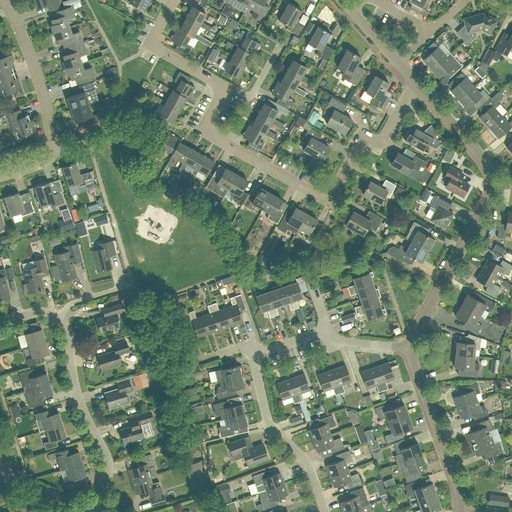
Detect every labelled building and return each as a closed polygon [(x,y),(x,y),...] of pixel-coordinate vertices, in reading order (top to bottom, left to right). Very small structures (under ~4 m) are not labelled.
[(33,0),(36,9),(47,6),(49,12),(61,8),(58,0),(33,0)] [(129,0),(128,2),(144,10),(149,0),(129,0)] [(265,0),(250,0),(247,6),(255,10),(252,16),(261,21),(269,8),(263,5),(265,0)] [(406,0),(411,3),(409,7),(426,16),(428,11),(426,10),(430,0),(406,0)] [(301,10),(288,3),(278,20),(287,25),(286,28),(298,35),(303,26),(295,21),(301,10)] [(49,20),(53,33),(69,27),(67,20),(75,18),(71,6),(55,12),(57,18),(49,20)] [(192,6),(186,18),(199,26),(209,31),(211,27),(201,22),(206,14),(192,6)] [(495,20),(485,14),(482,15),(481,16),(475,18),(472,16),(465,18),(464,21),(465,25),(457,33),(467,44),(476,36),(474,31),(484,28),(491,32),(496,23),(495,20)] [(220,15),(217,21),(224,25),(227,19),(220,15)] [(186,18),(179,29),(191,36),(190,36),(193,37),(203,43),(205,39),(195,33),(199,26),(186,18)] [(331,34),(317,26),(307,43),(318,49),(315,54),(326,61),(333,49),(325,44),(331,34)] [(53,33),(57,45),(65,42),(67,48),(83,43),(79,31),(71,34),(69,27),(53,33)] [(179,29),(177,28),(170,40),(177,44),(174,49),(186,56),(191,46),(186,43),(190,36),(191,36),(179,29)] [(244,41),(240,48),(239,48),(251,54),(251,55),(253,56),(259,44),(246,36),(246,37),(236,31),(234,35),(244,41)] [(502,37),(495,49),(506,56),(508,53),(507,53),(509,50),(511,51),(511,32),(510,36),(504,32),(502,37)] [(296,49),(302,39),(296,36),(291,46),(296,49)] [(244,66),(251,55),(251,54),(239,48),(240,48),(237,46),(237,47),(227,41),(225,45),(235,51),(231,58),(244,66)] [(422,60),(431,69),(446,56),(433,42),(424,50),(428,55),(422,60)] [(65,68),(81,63),(79,56),(87,54),(83,43),(67,48),(69,54),(61,56),(65,68)] [(218,52),(212,49),(206,60),(212,63),(218,52)] [(495,52),(488,49),(479,66),(486,70),(495,52)] [(361,57),(347,50),(337,67),(348,73),(345,78),(356,85),(363,72),(355,67),(361,57)] [(231,58),(221,52),(219,56),(229,62),(224,70),(238,77),(244,66),(231,58)] [(446,56),(431,69),(439,79),(445,74),(449,78),(462,66),(450,53),(446,56)] [(0,77),(16,72),(10,55),(0,58),(0,77)] [(300,79),(310,85),(312,81),(302,75),(307,68),(293,60),(286,72),(300,79)] [(81,63),(65,68),(69,81),(77,78),(79,84),(95,79),(91,67),(83,70),(81,63)] [(179,84),(175,91),(174,92),(186,98),(185,98),(188,99),(195,88),(188,84),(191,78),(179,71),(173,81),(179,84)] [(24,95),(22,90),(16,72),(0,77),(0,93),(1,96),(13,93),(14,98),(24,95)] [(286,72),(280,83),(291,89),(294,91),(303,96),(306,92),(296,87),(300,79),(286,72)] [(458,100),(473,86),(461,72),(451,81),(455,85),(450,90),(458,100)] [(389,83),(375,75),(366,92),(373,96),(370,102),(382,109),(389,98),(382,94),(389,83)] [(71,110),(88,104),(84,92),(95,88),(93,81),(79,86),(81,93),(66,98),(71,110)] [(287,97),(291,89),(280,83),(278,81),(271,93),(278,97),(275,103),(287,109),(292,100),(287,97)] [(174,92),(175,91),(172,90),(162,85),(160,88),(170,94),(166,101),(166,102),(179,109),(185,98),(186,98),(174,92)] [(473,86),(458,100),(467,109),(472,104),(476,109),(489,97),(483,89),(479,93),(473,86)] [(489,127),(502,116),(495,108),(499,104),(497,101),(503,96),(499,91),(490,99),(494,104),(479,117),(489,127)] [(166,102),(166,101),(156,96),(154,100),(163,105),(159,113),(173,121),(179,109),(166,102)] [(346,106),(332,98),(323,112),(330,116),(326,124),(344,134),(351,119),(342,114),(346,106)] [(264,103),(258,115),(271,122),(281,128),(283,124),(273,118),(278,111),(264,103)] [(92,116),(88,104),(71,110),(75,122),(81,120),(84,127),(106,119),(103,112),(92,116)] [(504,116),(509,112),(502,104),(498,108),(504,116)] [(22,117),(20,109),(7,114),(15,139),(36,132),(30,114),(22,117)] [(271,122),(258,115),(252,126),(251,126),(263,132),(263,133),(265,134),(275,139),(277,135),(267,130),(271,122)] [(502,116),(489,127),(498,138),(511,126),(502,116)] [(285,124),(283,129),(290,132),(292,127),(285,124)] [(258,140),(263,133),(263,132),(251,126),(252,126),(249,125),(243,136),(250,140),(246,146),(258,152),(264,143),(258,140)] [(445,141),(431,125),(423,132),(415,128),(413,132),(410,130),(404,140),(423,151),(427,143),(436,148),(445,141)] [(321,134),(309,127),(302,139),(308,142),(303,150),(312,156),(309,162),(318,167),(329,147),(317,141),(321,134)] [(165,149),(173,153),(179,142),(181,140),(169,133),(161,147),(156,156),(160,159),(165,149)] [(183,162),(190,148),(179,142),(173,153),(171,155),(166,165),(170,168),(175,158),(183,162)] [(194,168),(202,155),(190,148),(183,162),(172,180),(176,183),(187,164),(194,168)] [(411,160),(397,153),(391,164),(407,174),(411,167),(417,171),(420,166),(424,168),(427,162),(414,155),(411,160)] [(213,161),(202,155),(194,168),(188,178),(192,180),(198,170),(206,175),(213,161)] [(80,174),(76,163),(62,167),(68,186),(78,183),(79,186),(86,184),(87,187),(94,184),(90,171),(80,174)] [(463,174),(450,167),(444,176),(450,179),(445,187),(454,192),(455,191),(463,196),(469,184),(460,180),(463,174)] [(222,186),(227,189),(236,174),(225,168),(219,179),(213,175),(206,186),(213,190),(214,188),(219,191),(222,186)] [(236,174),(227,189),(234,193),(231,197),(236,200),(235,202),(241,205),(242,204),(247,194),(241,191),(247,180),(236,174)] [(395,185),(385,179),(381,187),(370,181),(366,188),(367,188),(363,195),(380,204),(384,195),(389,198),(395,185)] [(52,194),(49,182),(34,187),(40,206),(50,203),(51,206),(64,202),(61,191),(52,194)] [(248,194),(247,194),(242,204),(253,210),(255,205),(262,209),(271,193),(260,187),(255,197),(248,194)] [(22,204),(18,192),(4,197),(10,216),(20,213),(21,216),(34,212),(31,201),(22,204)] [(282,200),(271,193),(262,209),(269,213),(267,218),(277,224),(283,213),(276,210),(282,200)] [(451,204),(434,195),(429,205),(430,206),(426,214),(426,217),(430,219),(430,220),(445,228),(453,213),(448,210),(451,204)] [(298,228),(306,213),(295,207),(290,216),(285,213),(277,227),(284,231),(286,228),(295,232),(297,228),(298,228)] [(383,218),(368,210),(364,218),(353,211),(345,225),(363,235),(367,227),(375,231),(383,218)] [(511,231),(511,211),(507,211),(506,224),(499,223),(497,237),(504,238),(504,236),(510,236),(511,231)] [(317,219),(306,213),(298,228),(309,234),(306,239),(311,242),(317,231),(312,228),(317,219)] [(71,217),(59,221),(62,231),(74,227),(71,217)] [(392,222),(385,219),(382,224),(389,228),(392,222)] [(415,234),(411,241),(428,251),(434,239),(424,233),(427,228),(413,221),(408,230),(415,234)] [(115,254),(112,240),(99,244),(100,249),(92,251),(95,263),(97,263),(99,271),(112,268),(108,255),(115,254)] [(386,252),(389,254),(398,259),(399,257),(408,262),(411,256),(421,262),(428,251),(411,241),(407,249),(400,245),(398,249),(394,246),(389,248),(386,252)] [(75,249),(74,244),(68,246),(63,248),(64,252),(55,254),(58,264),(52,266),(55,280),(61,279),(62,280),(76,277),(73,263),(81,260),(78,248),(75,249)] [(48,274),(44,258),(34,261),(35,267),(23,270),(26,284),(23,285),(26,294),(44,289),(41,276),(48,274)] [(487,259),(481,269),(496,277),(500,271),(507,275),(511,266),(511,265),(502,260),(499,265),(487,259)] [(184,265),(163,270),(166,284),(187,279),(184,265)] [(14,277),(11,267),(0,269),(0,300),(9,298),(5,279),(14,277)] [(496,277),(481,269),(476,279),(487,285),(484,291),(495,297),(500,287),(493,283),(496,277)] [(348,291),(372,283),(370,277),(373,276),(372,271),(353,278),(355,284),(347,287),(348,291)] [(286,285),(295,309),(299,307),(296,299),(302,297),(296,278),(291,280),(292,283),(286,285)] [(360,299),(379,292),(377,288),(374,289),(372,283),(348,291),(350,295),(358,293),(360,299)] [(279,284),(275,286),(282,304),(288,302),(290,310),(295,309),(286,285),(280,287),(279,284)] [(282,304),(275,286),(271,287),(272,290),(266,292),(274,316),(278,314),(276,307),(282,304)] [(270,317),(274,316),(266,292),(260,294),(259,291),(254,293),(261,312),(267,310),(270,317)] [(379,292),(360,299),(362,305),(354,307),(355,312),(379,303),(377,297),(380,296),(379,292)] [(222,309),(228,327),(243,321),(240,313),(245,311),(240,294),(230,298),(232,305),(222,309)] [(461,305),(479,315),(483,317),(487,311),(488,312),(490,307),(493,302),(482,296),(480,301),(467,294),(461,305)] [(216,302),(211,304),(219,330),(228,327),(222,309),(219,310),(216,302)] [(124,310),(122,303),(107,308),(109,315),(97,319),(101,332),(119,326),(115,313),(124,310)] [(379,303),(355,312),(357,316),(365,313),(367,319),(386,313),(384,308),(381,310),(379,303)] [(207,306),(210,313),(203,315),(210,333),(219,330),(211,304),(207,306)] [(479,315),(461,305),(455,316),(467,323),(465,328),(477,334),(482,325),(475,322),(479,315)] [(197,337),(210,333),(203,315),(196,318),(193,310),(188,312),(197,337)] [(356,319),(353,313),(340,317),(343,323),(356,319)] [(343,326),(345,331),(356,328),(354,323),(343,326)] [(25,334),(29,346),(45,341),(41,329),(31,332),(29,326),(18,330),(20,335),(25,334)] [(456,354),(473,356),(474,349),(479,350),(481,338),(468,334),(468,336),(462,335),(462,342),(457,342),(456,354)] [(48,353),(45,341),(29,346),(32,357),(27,359),(29,365),(40,361),(38,356),(48,353)] [(129,351),(126,341),(110,345),(112,351),(98,356),(102,369),(121,363),(118,355),(129,351)] [(147,364),(154,366),(157,356),(150,354),(147,364)] [(473,363),(473,356),(456,354),(454,367),(463,368),(462,375),(477,376),(478,364),(473,363)] [(375,367),(383,390),(388,389),(385,382),(394,378),(388,362),(375,367)] [(217,381),(219,381),(224,380),(241,376),(239,365),(209,372),(211,382),(217,380),(217,381)] [(331,370),(340,393),(344,391),(344,389),(352,386),(350,381),(351,381),(345,365),(331,370)] [(383,390),(375,367),(361,372),(367,388),(376,385),(378,392),(383,390)] [(19,373),(24,391),(33,388),(49,383),(46,373),(33,377),(30,369),(19,373)] [(343,401),(340,393),(331,370),(317,375),(323,391),(332,388),(336,397),(334,398),(336,403),(343,401)] [(135,376),(139,389),(150,386),(146,373),(135,376)] [(304,373),(290,378),(299,402),(303,400),(301,393),(310,390),(304,373)] [(224,380),(219,381),(221,386),(218,387),(216,393),(217,399),(232,395),(231,390),(244,386),(241,376),(224,380)] [(132,390),(128,378),(116,382),(118,389),(104,393),(109,408),(128,402),(125,393),(132,390)] [(299,402),(290,378),(276,383),(282,400),(291,396),(294,403),(299,402)] [(52,394),(49,383),(33,388),(24,391),(29,408),(43,403),(41,397),(52,394)] [(457,407),(477,400),(474,395),(480,393),(476,383),(462,388),(464,393),(454,397),(457,407)] [(224,419),(244,414),(242,403),(230,406),(229,400),(212,404),(214,413),(215,414),(216,415),(217,415),(220,414),(221,420),(224,419)] [(479,406),(477,400),(457,407),(461,418),(471,414),(473,420),(487,415),(484,404),(479,406)] [(9,406),(13,417),(20,415),(16,403),(9,406)] [(387,417),(388,423),(408,416),(403,404),(390,409),(388,403),(374,408),(378,417),(383,419),(387,417)] [(42,418),(46,429),(62,424),(58,412),(48,415),(46,410),(35,413),(37,419),(42,418)] [(142,414),(129,418),(131,426),(120,430),(124,445),(132,442),(131,441),(143,437),(143,436),(153,433),(149,421),(153,420),(151,411),(142,414)] [(244,414),(224,419),(225,426),(218,427),(220,437),(235,434),(234,428),(247,425),(244,414)] [(308,429),(312,440),(330,434),(328,428),(336,425),(332,414),(319,419),(321,425),(308,429)] [(303,422),(301,415),(289,420),(292,426),(303,422)] [(412,427),(408,416),(388,423),(393,434),(385,437),(387,443),(401,438),(399,432),(412,427)] [(471,444),(491,437),(490,437),(487,431),(492,429),(489,419),(480,422),(482,428),(467,433),(471,444)] [(62,424),(46,429),(49,441),(44,443),(46,449),(57,445),(55,439),(66,436),(62,424)] [(333,440),(330,434),(312,440),(316,451),(329,447),(331,453),(344,448),(340,437),(333,440)] [(491,437),(471,444),(471,445),(472,444),(476,455),(491,449),(493,455),(502,452),(498,442),(493,443),(491,437)] [(247,450),(243,438),(228,443),(234,460),(244,456),(248,465),(268,458),(263,444),(247,450)] [(394,455),(397,463),(421,455),(417,443),(407,447),(404,439),(393,443),(397,455),(394,455)] [(66,468),(82,463),(78,451),(68,454),(67,449),(47,455),(49,461),(57,458),(59,464),(64,462),(66,468)] [(23,452),(25,459),(31,457),(29,450),(23,452)] [(325,465),(330,476),(348,469),(345,463),(353,461),(349,450),(336,455),(338,461),(325,465)] [(128,469),(131,481),(150,476),(147,468),(154,466),(150,454),(138,458),(140,465),(128,469)] [(190,464),(197,462),(196,454),(188,456),(190,464)] [(421,455),(397,463),(400,471),(402,471),(407,482),(418,478),(415,470),(426,466),(421,455)] [(82,463),(66,468),(69,480),(64,482),(66,487),(78,484),(76,478),(86,475),(82,463)] [(348,469),(330,476),(334,487),(346,483),(348,488),(361,483),(357,473),(350,476),(348,469)] [(256,486),(258,492),(265,489),(283,483),(279,472),(267,476),(265,471),(252,476),(256,486)] [(152,483),(150,476),(131,481),(135,493),(148,490),(150,497),(162,493),(159,481),(152,483)] [(196,489),(206,486),(203,477),(194,480),(196,489)] [(385,483),(389,491),(399,487),(394,478),(385,483)] [(418,501),(436,495),(431,483),(420,487),(418,480),(404,485),(408,496),(415,494),(418,501)] [(371,499),(388,494),(384,482),(367,487),(371,499)] [(287,494),(283,483),(265,489),(258,492),(261,498),(260,498),(262,503),(257,505),(259,511),(277,504),(275,498),(287,494)] [(230,484),(221,486),(223,496),(233,493),(230,484)] [(345,511),(361,506),(369,504),(363,487),(349,492),(351,497),(339,502),(342,511),(345,511)] [(436,495),(418,501),(421,509),(413,511),(429,511),(440,507),(436,495)] [(490,495),(489,504),(507,506),(508,497),(490,495)]
